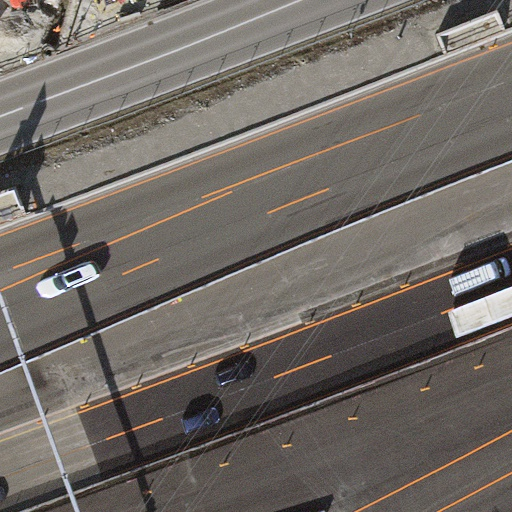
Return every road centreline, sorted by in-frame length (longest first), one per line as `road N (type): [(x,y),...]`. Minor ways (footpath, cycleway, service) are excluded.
road 1 (motorway): [(0,486),(511,289)]
road 2 (motorway): [(511,120),(0,309)]
road 3 (secondary): [(0,116),(301,0)]
